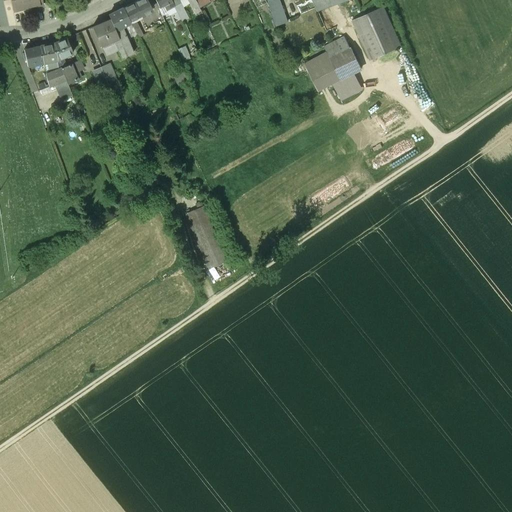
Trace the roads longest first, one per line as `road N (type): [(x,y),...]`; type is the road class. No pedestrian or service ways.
road 1 (track): [(0,448),(511,94)]
road 2 (residential): [(0,37),(46,30),(113,0)]
